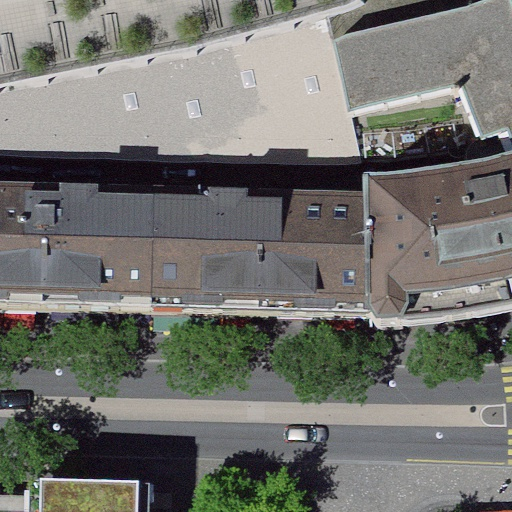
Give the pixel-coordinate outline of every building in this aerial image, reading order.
[(385,191),(381,203),(385,323),(397,343),(419,342),(427,328),(511,312),(511,5),(338,46),(360,127),(361,132),(463,106),(488,172),(385,191)] [(0,87),(0,160),(366,166),(360,127),(338,46),(327,14),(164,57),(0,87)] [(0,189),(0,309),(157,315),(162,196),(0,189)] [(162,196),(157,315),(385,323),(381,203),(162,196)] [(158,511),(158,506),(159,496),(38,493),(37,511),(158,511)]
